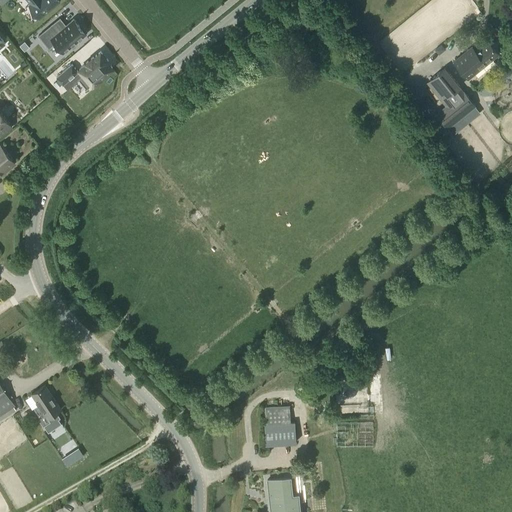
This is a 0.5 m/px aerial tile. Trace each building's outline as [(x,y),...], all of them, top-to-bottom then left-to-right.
[(28,0),(30,3),(29,4),(32,8),(36,14),(37,14),(40,18),(59,2),(57,0),(28,0)] [(60,18),(38,36),(49,48),(55,43),(63,53),(71,46),(73,48),(80,42),(78,40),(86,34),(85,33),(87,31),(81,24),(79,26),(73,19),(66,25),(65,24),(63,26),(58,20),(60,18)] [(454,61),(468,78),(499,54),(488,40),(475,50),(472,46),(454,61)] [(25,41),(20,45),(24,51),(29,47),(25,41)] [(84,75),(78,79),(86,89),(91,84),(92,85),(93,84),(100,79),(100,78),(112,68),(107,62),(108,61),(100,51),(93,58),(93,57),(86,63),(79,69),(84,75)] [(72,64),(56,77),(63,85),(78,72),(72,64)] [(433,77),(434,77),(428,82),(442,100),(443,100),(446,105),(436,113),(448,128),(476,105),(464,91),(461,93),(457,88),(460,86),(445,67),(433,77)] [(0,137),(13,126),(0,110),(0,137)] [(0,176),(16,163),(0,143),(0,176)] [(0,383),(0,415),(15,406),(0,383)] [(46,417),(47,419),(61,409),(45,385),(31,394),(38,406),(34,408),(41,418),(42,417),(43,419),(46,417)] [(266,424),(264,424),(266,444),(296,442),(294,422),(291,422),(290,405),(265,407),(266,424)] [(78,448),(62,458),(67,466),(84,455),(78,448)] [(274,511),(300,511),(298,494),(293,495),(291,476),(268,479),(270,501),(273,500),(274,511)]
